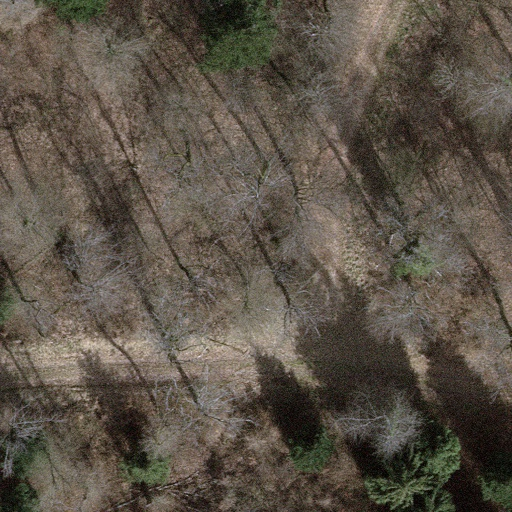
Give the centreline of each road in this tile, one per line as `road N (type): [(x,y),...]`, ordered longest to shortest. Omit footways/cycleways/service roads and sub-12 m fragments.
road 1 (track): [(389,0),(336,110),(324,171),(327,324),(368,370),(511,402)]
road 2 (track): [(0,376),(327,324)]
